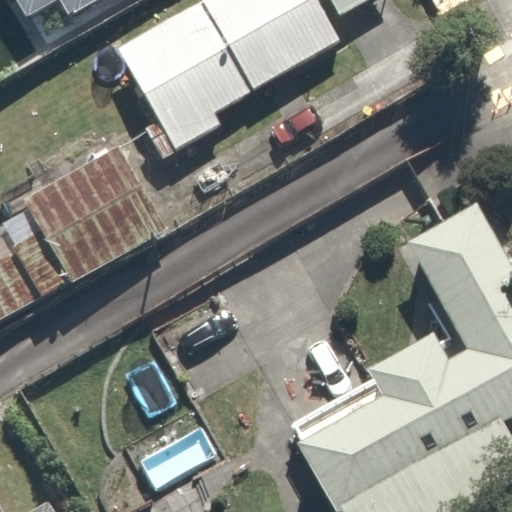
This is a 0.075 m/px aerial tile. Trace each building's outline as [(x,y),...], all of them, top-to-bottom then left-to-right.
[(7,0),(17,17),(47,0),(58,0),(65,13),(88,0),(7,0)] [(149,117),(137,124),(156,158),(220,122),(212,109),(335,41),(312,0),(188,0),(109,44),(149,117)] [(327,0),(336,16),(364,0),(327,0)] [(0,318),(164,227),(114,137),(0,199),(0,318)] [(442,353),(428,329),(271,416),(323,511),(458,511),(511,482),(511,443),(498,418),(511,410),(511,262),(475,196),(400,238),(446,319),(459,344),(442,353)] [(351,365),(281,239),(137,319),(207,445),(276,407),(351,365)] [(0,511),(58,511),(4,414),(0,416),(0,511)]
